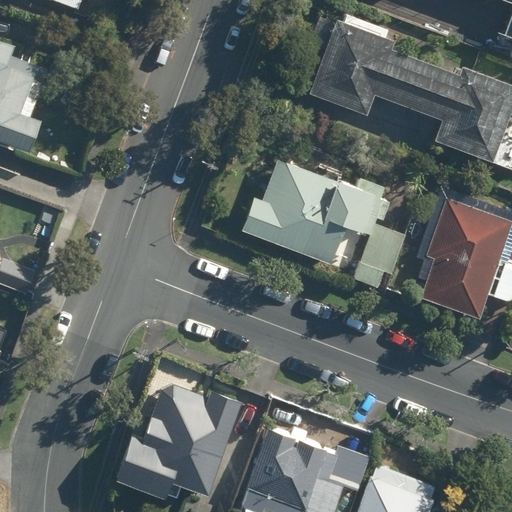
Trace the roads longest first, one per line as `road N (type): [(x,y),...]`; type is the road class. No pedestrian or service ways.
road 1 (residential): [(118,264),(511,410)]
road 2 (residential): [(118,264),(217,0)]
road 3 (residential): [(49,511),(59,425),(118,264)]
